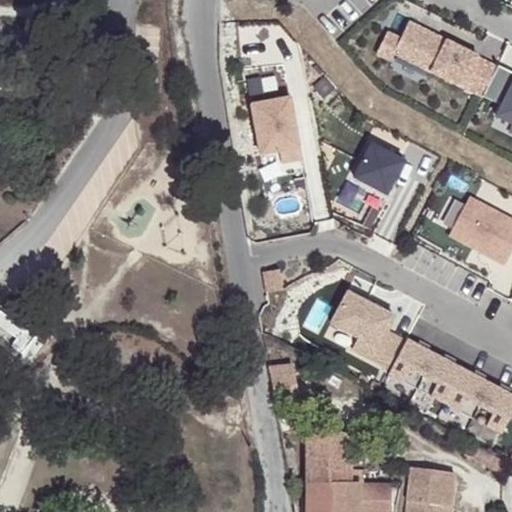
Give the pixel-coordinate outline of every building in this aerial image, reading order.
[(477,59),(409,24),(401,41),(394,56),(461,90),(462,88),(482,98),(496,70),(477,60),(477,59)] [(394,56),(401,41),(388,35),(377,56),(390,62),(394,56)] [(496,70),(482,98),(501,108),(495,118),(511,126),(511,74),(497,67),(496,70)] [(293,100),(246,108),(254,153),(278,149),(301,145),(293,100)] [(304,157),(301,145),(278,149),(280,162),(304,157)] [(403,163),(370,145),(351,179),(384,197),(403,163)] [(511,250),(511,223),(468,199),(447,238),(503,268),(511,250)] [(392,320),(346,295),(330,326),(356,340),(350,352),(388,373),(403,344),(384,335),(392,320)] [(388,373),(386,377),(499,436),(511,410),(511,399),(404,342),(403,344),(388,373)] [(290,366),(269,370),(277,409),(298,405),(290,366)] [(345,486),(363,485),(363,434),(305,435),(306,487),(345,486)] [(492,457),(470,445),(465,455),(486,467),(492,457)] [(449,511),(452,474),(410,469),(404,511),(449,511)] [(395,511),(399,485),(363,485),(345,486),(306,487),(307,501),(301,502),(301,511),(395,511)]
